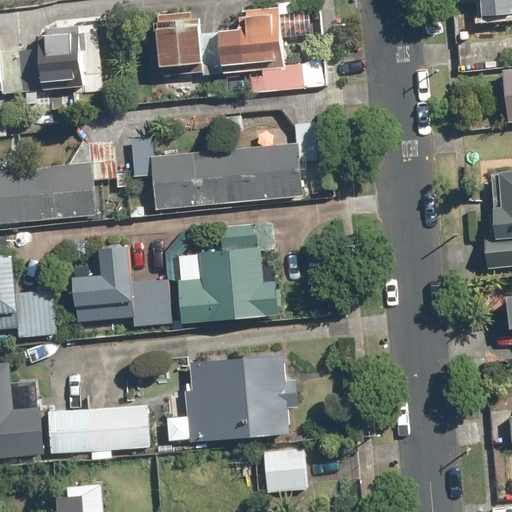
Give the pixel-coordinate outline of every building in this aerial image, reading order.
[(511,0),(479,0),(481,15),(511,13),(511,0)] [(279,5),(237,10),(243,70),(286,65),(279,5)] [(198,12),(156,17),(162,77),(204,72),(198,12)] [(82,28),(40,30),(42,89),(85,87),(82,28)] [(511,68),(503,70),(509,122),(511,121),(511,68)] [(153,139),(131,140),(134,179),(152,178),(155,210),(305,198),(302,162),(318,160),(315,125),(296,126),(297,146),(154,158),(153,139)] [(94,165),(0,173),(0,226),(100,218),(96,181),(118,179),(114,143),(93,145),(94,165)] [(496,235),(484,236),(486,268),(511,265),(511,169),(491,171),(496,235)] [(102,273),(73,276),(78,323),(135,317),(135,325),(173,321),(169,277),(135,280),(132,244),(99,247),(102,273)] [(204,276),(179,278),(183,323),(282,314),(279,280),(265,281),(262,245),(202,251),(204,276)] [(0,330),(20,329),(21,336),(59,333),(55,289),(20,292),(17,256),(0,257),(0,330)] [(284,353),(191,361),(193,389),(185,390),(190,440),(292,431),(290,407),(299,406),(296,377),(286,378),(284,353)] [(0,457),(46,453),(41,405),(15,407),(10,361),(0,362),(0,457)] [(147,401),(48,410),(51,451),(150,442),(147,401)] [(303,447),(263,450),(267,490),(306,487),(303,447)] [(83,511),(82,493),(56,495),(56,511),(83,511)]
